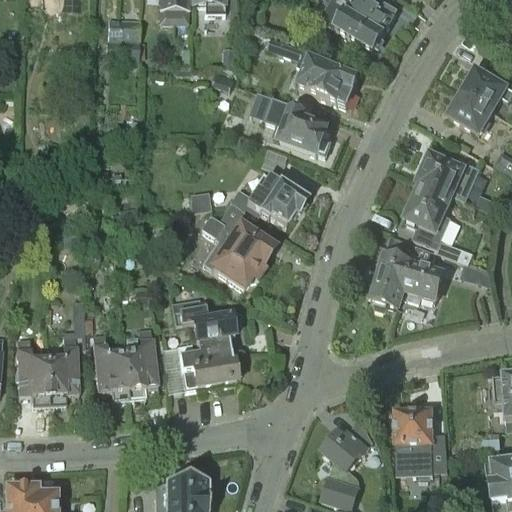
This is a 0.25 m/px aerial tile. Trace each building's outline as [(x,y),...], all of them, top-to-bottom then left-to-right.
[(188,30),(188,0),(159,0),(159,28),(188,30)] [(190,0),(190,11),(203,11),(203,21),(224,21),(223,0),(190,0)] [(382,9),(378,16),(352,0),(335,0),(319,27),(371,60),(383,42),(382,41),(392,25),(391,24),(395,17),(382,9)] [(107,24),(107,41),(117,41),(117,24),(107,24)] [(117,24),(117,41),(137,41),(138,41),(138,25),(117,24)] [(107,41),(107,61),(137,61),(137,41),(117,41),(107,41)] [(311,113),(315,102),(337,111),(338,111),(346,114),(357,85),(325,73),(327,66),(271,45),(267,54),(298,66),(296,73),(305,76),(297,95),(296,95),(292,106),(311,113)] [(461,99),(492,118),(500,104),(507,109),(511,100),(511,97),(475,76),(461,99)] [(232,87),(213,80),(209,91),(227,98),(232,87)] [(492,118),(461,99),(447,123),(478,141),(492,118)] [(322,147),(326,137),(302,129),(304,125),(294,122),(297,113),(282,107),(274,131),(284,136),(279,149),(316,163),(317,161),(325,164),(330,150),(322,147)] [(261,169),(277,175),(283,158),(267,152),(261,169)] [(511,166),(500,159),(493,171),(511,182),(511,166)] [(429,160),(416,188),(451,203),(463,176),(429,160)] [(229,210),(247,222),(255,228),(258,222),(267,228),(269,225),(284,235),(292,223),(295,224),(305,209),(302,207),(307,199),(293,190),(288,197),(267,183),(258,198),(255,196),(250,204),(237,196),(229,210)] [(419,191),(403,226),(418,232),(411,246),(420,250),(421,249),(434,255),(433,259),(435,259),(467,272),(473,259),(439,247),(448,226),(442,223),(451,203),(416,188),(415,190),(419,191)] [(189,202),(189,219),(208,216),(206,199),(189,202)] [(493,208),(488,219),(497,223),(502,212),(493,208)] [(61,229),(62,222),(57,218),(50,220),(49,227),(54,232),(61,229)] [(270,257),(238,235),(235,240),(209,223),(199,236),(217,248),(202,270),(210,276),(242,298),(251,285),(255,288),(261,279),(257,277),(270,257)] [(415,259),(417,252),(389,242),(369,308),(373,309),(374,316),(384,319),(388,313),(398,316),(403,300),(415,259)] [(433,259),(417,252),(415,259),(403,300),(434,309),(443,280),(423,274),(425,267),(432,269),(435,259),(433,259)] [(0,269),(16,271),(19,256),(0,254),(0,269)] [(176,280),(158,272),(160,280),(168,293),(176,280)] [(487,278),(481,276),(477,289),(490,293),(487,278)] [(135,295),(136,309),(147,308),(146,294),(135,295)] [(178,366),(228,358),(226,346),(232,345),(229,324),(204,328),(202,317),(199,318),(197,307),(181,310),(183,318),(171,320),(174,334),(182,332),(182,330),(192,329),(197,361),(178,364),(178,366)] [(62,366),(46,366),(48,413),(64,413),(64,404),(77,403),(75,356),(85,356),(83,326),(72,327),(73,338),(62,339),(62,356),(61,356),(62,366)] [(122,360),(127,407),(144,405),(143,397),(144,397),(144,396),(156,394),(151,347),(150,347),(149,335),(137,336),(138,348),(137,349),(138,358),(122,360)] [(127,407),(122,360),(107,362),(106,352),(105,352),(104,341),(91,342),(92,354),(96,401),(109,400),(110,400),(111,409),(127,407)] [(48,413),(46,366),(30,367),(29,357),(29,358),(28,346),(16,346),(16,358),(18,405),(31,405),(31,414),(48,413)] [(229,362),(228,358),(178,366),(180,380),(181,379),(184,398),(195,396),(195,397),(234,390),(230,362),(229,362)] [(511,383),(492,386),(494,411),(504,410),(506,440),(511,439),(511,383)] [(396,475),(422,475),(422,452),(431,452),(431,451),(431,417),(416,418),(416,424),(394,424),(394,452),(395,452),(396,475)] [(358,488),(356,484),(348,477),(372,449),(359,426),(344,444),(337,439),(320,458),(334,470),(328,487),(327,486),(321,507),(336,511),(352,511),(357,495),(356,495),(357,491),(358,488)] [(500,455),(499,440),(472,441),(473,457),(500,455)] [(447,494),(445,450),(431,451),(431,452),(432,480),(438,480),(439,494),(447,494)] [(511,511),(511,468),(486,472),(491,511),(511,511)] [(154,511),(205,511),(206,491),(154,491),(154,511)] [(54,511),(55,503),(36,503),(36,497),(4,497),(3,511),(54,511)]
